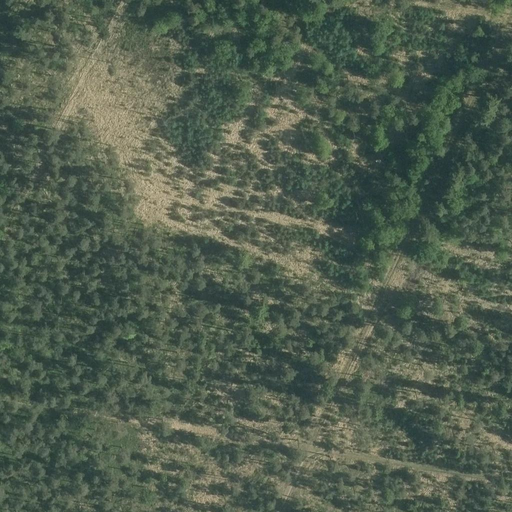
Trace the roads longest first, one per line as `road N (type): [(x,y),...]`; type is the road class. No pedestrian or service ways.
road 1 (track): [(308,448),(511,26)]
road 2 (track): [(511,483),(308,448)]
